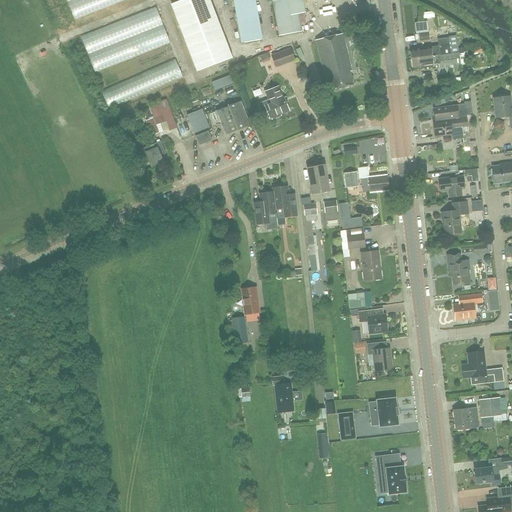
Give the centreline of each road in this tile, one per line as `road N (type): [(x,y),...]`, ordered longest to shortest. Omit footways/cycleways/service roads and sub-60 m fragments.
road 1 (unclassified): [(0,266),(322,134),(398,119)]
road 2 (tertiary): [(423,338),(398,119)]
road 3 (tertiary): [(443,511),(423,338)]
road 4 (residential): [(497,236),(471,85)]
